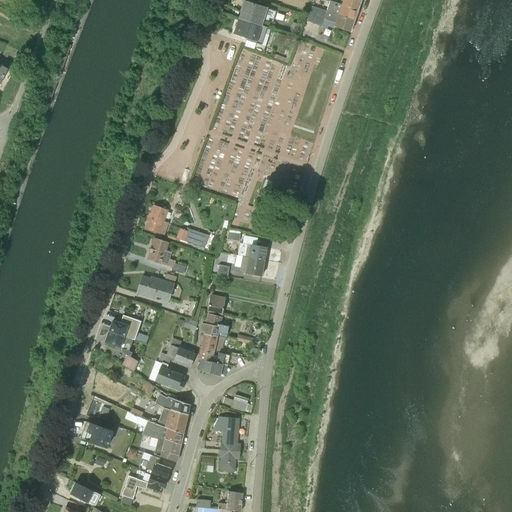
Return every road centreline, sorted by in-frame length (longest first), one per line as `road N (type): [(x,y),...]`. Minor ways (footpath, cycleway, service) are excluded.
road 1 (residential): [(219,0),(204,36),(204,67),(171,146),(147,171),(31,511)]
road 2 (residential): [(266,368),(317,169),(374,0)]
road 3 (residential): [(255,511),(266,368)]
road 4 (unclassified): [(6,128),(53,0)]
road 5 (residential): [(172,511),(209,398)]
